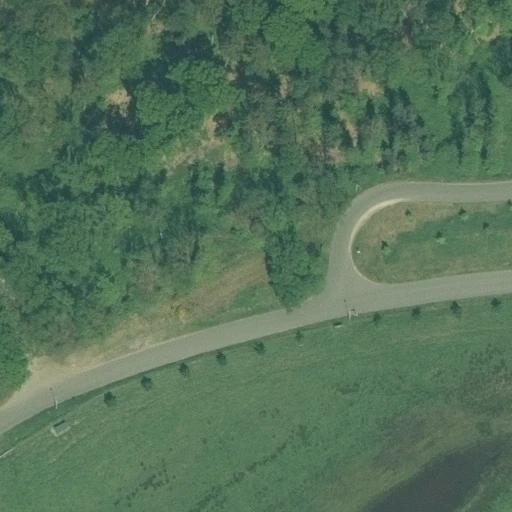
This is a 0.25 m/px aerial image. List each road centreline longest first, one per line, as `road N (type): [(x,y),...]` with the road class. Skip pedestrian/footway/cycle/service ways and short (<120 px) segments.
road 1 (tertiary): [(348,306),(183,347),(52,394)]
road 2 (unclassified): [(348,306),(338,251),(358,206),(402,190),(511,193)]
road 3 (tertiary): [(511,284),(348,306)]
